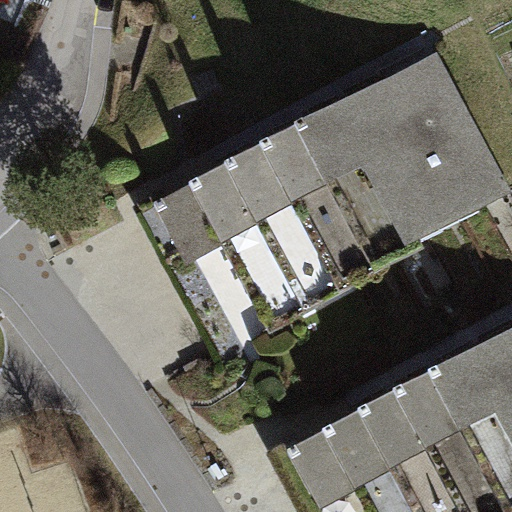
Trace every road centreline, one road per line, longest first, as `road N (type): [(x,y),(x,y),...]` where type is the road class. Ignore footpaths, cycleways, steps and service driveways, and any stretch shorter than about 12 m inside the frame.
road 1 (residential): [(0,245),(65,321),(197,511)]
road 2 (residential): [(74,0),(0,147)]
